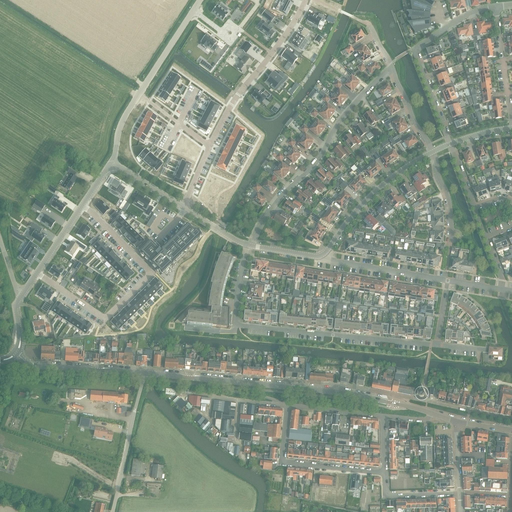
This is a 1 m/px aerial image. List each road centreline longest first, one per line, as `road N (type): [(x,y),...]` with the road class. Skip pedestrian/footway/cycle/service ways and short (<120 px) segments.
road 1 (residential): [(436,345),(237,325),(245,244)]
road 2 (residential): [(82,205),(149,269),(147,277),(104,318),(36,272)]
road 3 (residential): [(304,0),(229,105),(183,207)]
road 4 (residential): [(252,246),(266,215),(391,64)]
road 5 (residential): [(449,143),(414,50),(497,7)]
road 6 (unclassified): [(112,166),(122,119),(200,0)]
road 7 (secondary): [(404,406),(220,381)]
road 8 (residential): [(384,473),(281,462),(288,406)]
road 9 (tertiary): [(432,151),(378,187),(320,255)]
road 10 (unclassified): [(112,511),(144,373)]
road 11 (secondary): [(144,373),(36,366),(14,353)]
road 12 (residential): [(447,280),(320,255)]
